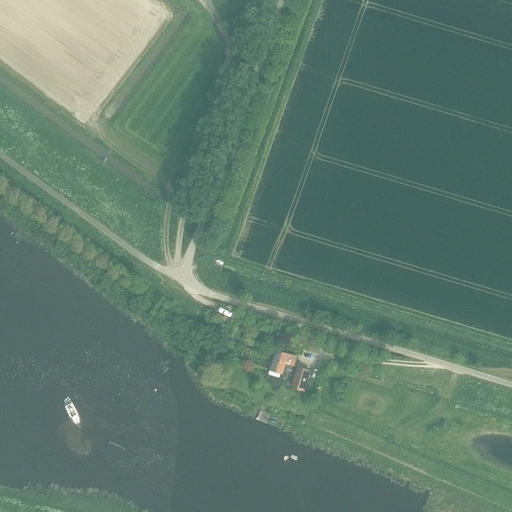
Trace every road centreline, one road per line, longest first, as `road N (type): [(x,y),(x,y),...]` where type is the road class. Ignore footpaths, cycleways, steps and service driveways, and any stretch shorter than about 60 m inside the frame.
road 1 (unclassified): [(511,383),(222,298),(181,278)]
road 2 (unclassified): [(181,278),(280,0)]
road 3 (unclassified): [(181,278),(140,257),(0,153)]
